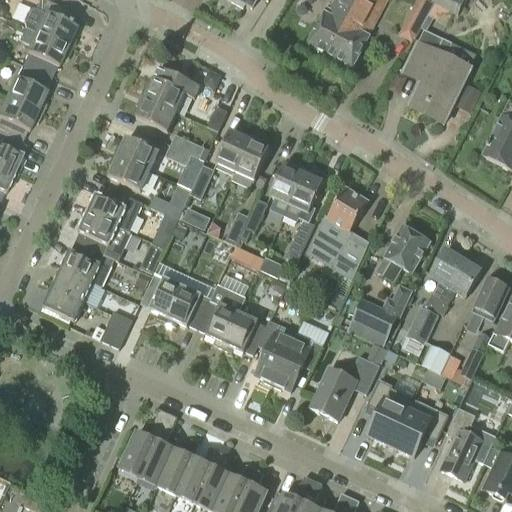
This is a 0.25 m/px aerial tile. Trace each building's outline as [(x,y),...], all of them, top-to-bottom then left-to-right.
[(229,0),(227,3),(242,12),(245,8),(251,12),(257,0),(229,0)] [(296,0),(311,8),(315,0),(296,0)] [(328,59),(358,0),(333,0),(335,1),(331,8),(328,7),(324,15),(324,14),(306,48),(328,59)] [(388,0),(358,0),(328,59),(351,71),(388,0)] [(425,22),(427,18),(433,8),(418,0),(411,14),(425,22)] [(458,19),(467,0),(422,0),(435,6),(452,16),(458,19)] [(23,23),(25,31),(71,53),(76,43),(71,41),(76,31),(70,28),(71,27),(68,26),(72,16),(39,1),(34,12),(26,16),(23,23)] [(433,22),(427,18),(425,22),(420,31),(424,33),(426,34),(433,22)] [(19,44),(29,49),(26,56),(27,56),(21,69),(50,82),(56,70),(58,70),(62,60),(67,62),(71,53),(25,31),(19,44)] [(418,45),(417,45),(405,70),(424,79),(409,111),(410,111),(413,106),(445,121),(442,127),(443,127),(470,70),(476,59),(426,34),(424,33),(418,45)] [(14,81),(5,101),(41,117),(46,108),(41,106),(46,96),(45,95),(50,82),(21,69),(15,82),(14,81)] [(194,101),(199,90),(158,71),(148,93),(144,91),(139,100),(176,117),(185,97),(194,101)] [(479,95),(466,89),(457,109),(469,115),(479,95)] [(140,112),(135,122),(167,136),(176,117),(139,100),(135,109),(140,112)] [(0,137),(21,147),(27,134),(28,135),(33,125),(37,127),(41,117),(5,101),(0,112),(0,137)] [(511,108),(507,107),(482,159),(511,173),(511,108)] [(216,111),(207,131),(218,136),(227,116),(216,111)] [(229,134),(215,166),(235,175),(251,139),(242,134),(239,139),(229,134)] [(0,171),(14,178),(23,159),(21,158),(25,149),(21,147),(0,137),(0,171)] [(209,154),(175,138),(170,149),(205,164),(209,154)] [(259,148),(261,143),(251,139),(235,175),(254,184),(269,152),(259,148)] [(117,149),(113,159),(149,175),(158,156),(126,141),(121,151),(117,149)] [(165,159),(200,175),(203,169),(205,164),(170,149),(165,159)] [(149,175),(113,159),(108,168),(113,170),(108,181),(140,195),(149,175)] [(286,163),(284,168),(269,200),(275,202),(269,214),(283,220),(305,172),(286,163)] [(191,194),(190,198),(201,203),(214,174),(203,169),(200,175),(196,183),(191,194)] [(0,204),(4,196),(5,197),(14,178),(0,171),(0,204)] [(325,181),(305,172),(289,208),(283,220),(296,226),(301,214),(308,217),(325,181)] [(142,208),(100,189),(96,198),(95,197),(86,217),(128,236),(142,208)] [(324,222),(311,251),(335,265),(331,272),(351,285),(355,278),(366,253),(346,240),(367,206),(345,192),(326,223),(324,222)] [(153,199),(149,210),(178,223),(183,213),(153,199)] [(248,221),(238,243),(235,250),(240,252),(243,246),(245,247),(251,235),(254,237),(267,208),(256,203),(248,221)] [(225,245),(235,250),(238,243),(248,221),(239,216),(225,245)] [(77,236),(79,236),(75,245),(103,259),(114,264),(118,266),(126,249),(131,237),(128,236),(86,217),(77,236)] [(203,234),(209,223),(200,219),(195,230),(203,234)] [(296,267),(314,228),(303,223),(285,262),(296,267)] [(182,243),(187,231),(176,227),(171,238),(182,243)] [(411,277),(429,246),(415,238),(416,235),(406,229),(404,232),(402,230),(383,261),(390,265),(381,280),(393,287),(402,272),(411,277)] [(103,259),(75,245),(70,255),(69,254),(60,273),(92,288),(101,292),(114,264),(103,259)] [(227,272),(237,256),(224,249),(215,265),(227,272)] [(462,264),(445,253),(429,280),(438,285),(424,308),(422,312),(433,317),(434,314),(432,312),(462,264)] [(239,256),(232,269),(260,283),(267,271),(239,256)] [(455,296),(464,301),(480,275),(462,264),(432,312),(434,314),(443,319),(448,310),(446,310),(455,296)] [(143,266),(139,272),(151,278),(154,271),(143,266)] [(52,292),(83,307),(92,288),(60,273),(52,292)] [(144,293),(150,280),(140,276),(134,289),(144,293)] [(158,281),(154,278),(140,308),(149,312),(148,313),(158,318),(156,322),(165,327),(182,290),(159,279),(158,281)] [(183,290),(182,290),(165,327),(175,331),(177,326),(187,331),(187,329),(196,334),(215,293),(188,280),(183,290)] [(489,283),(486,282),(473,312),(485,317),(483,321),(493,325),(508,292),(498,288),(497,285),(492,283),(489,283)] [(275,288),(278,296),(282,298),(286,288),(277,284),(275,288)] [(245,302),(217,289),(215,293),(196,334),(205,338),(205,339),(214,344),(212,348),(222,353),(239,316),(245,302)] [(386,301),(381,313),(396,320),(398,321),(411,295),(398,289),(391,304),(386,301)] [(83,307),(52,292),(43,311),(74,326),(83,307)] [(335,297),(329,307),(338,313),(343,303),(335,297)] [(509,346),(511,347),(511,300),(487,349),(503,357),(509,346)] [(396,320),(381,313),(362,304),(347,334),(382,350),(396,320)] [(422,312),(419,311),(405,341),(425,349),(438,320),(433,317),(422,312)] [(113,315),(105,334),(100,345),(109,349),(123,320),(113,315)] [(257,324),(239,316),(222,353),(231,357),(233,352),(243,357),(244,356),(253,360),(266,330),(257,326),(257,324)] [(118,353),(132,325),(123,320),(109,349),(118,353)] [(271,390),(296,337),(269,325),(257,350),(266,355),(255,380),(263,384),(263,386),(271,390)] [(300,339),(296,337),(271,390),(280,394),(281,392),(290,396),(302,371),(311,375),(323,349),(319,348),(314,359),(294,350),(300,339)] [(459,379),(470,384),(489,343),(478,337),(459,379)] [(430,350),(423,366),(441,375),(449,359),(430,350)] [(318,395),(310,413),(318,417),(322,423),(329,422),(337,426),(353,393),(366,399),(379,371),(359,360),(348,382),(329,372),(323,384),(317,388),(318,395)] [(378,413),(365,441),(390,452),(409,412),(384,401),(385,398),(374,393),(367,408),(378,413)] [(455,442),(440,474),(464,485),(474,464),(483,468),(492,449),(484,445),(483,445),(466,437),(475,419),(457,411),(445,438),(455,442)] [(409,412),(390,452),(414,463),(426,438),(436,444),(444,428),(433,423),(409,412)] [(146,442),(136,437),(119,473),(139,482),(168,418),(159,414),(146,442)] [(168,418),(139,482),(156,490),(173,454),(164,450),(177,422),(168,418)] [(173,454),(156,490),(175,498),(192,463),(199,447),(190,443),(183,459),(173,454)] [(192,463),(175,498),(194,507),(218,456),(209,452),(202,467),(192,463)] [(218,456),(194,507),(204,511),(213,511),(229,480),(219,475),(226,460),(218,456)] [(499,502),(503,494),(511,498),(511,461),(500,456),(482,493),(499,502)] [(229,480),(213,511),(236,511),(255,473),(246,469),(239,484),(229,480)] [(255,473),(236,511),(259,511),(267,497),(256,492),(263,477),(255,473)] [(283,498),(276,511),(300,511),(313,485),(304,480),(293,503),(283,498)] [(313,485),(300,511),(313,511),(311,511),(322,489),(313,485)] [(28,511),(45,511),(48,506),(27,496),(22,509),(28,511)] [(344,511),(350,501),(341,497),(334,511),(344,511)] [(355,511),(359,506),(350,501),(344,511),(355,511)]
